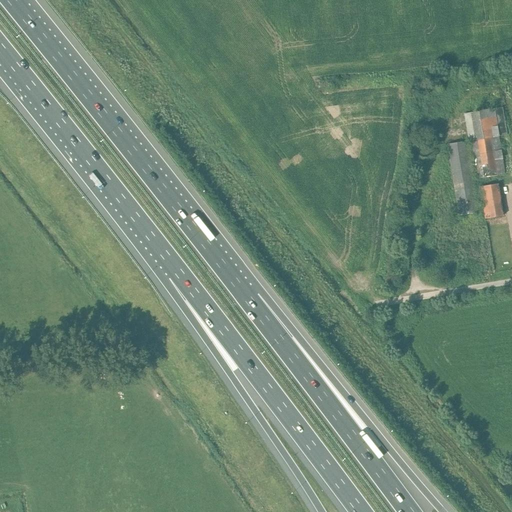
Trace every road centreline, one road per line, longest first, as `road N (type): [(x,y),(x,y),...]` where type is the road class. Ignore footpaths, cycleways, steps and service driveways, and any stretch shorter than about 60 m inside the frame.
road 1 (motorway): [(249,299),(11,0)]
road 2 (motorway): [(177,271),(359,511)]
road 3 (motorway): [(444,511),(308,354),(249,299)]
road 4 (motorway): [(0,49),(177,271)]
road 5 (motorway): [(177,271),(226,369),(321,511)]
road 6 (motorway): [(408,511),(249,299)]
road 7 (unclassified): [(387,300),(511,280)]
